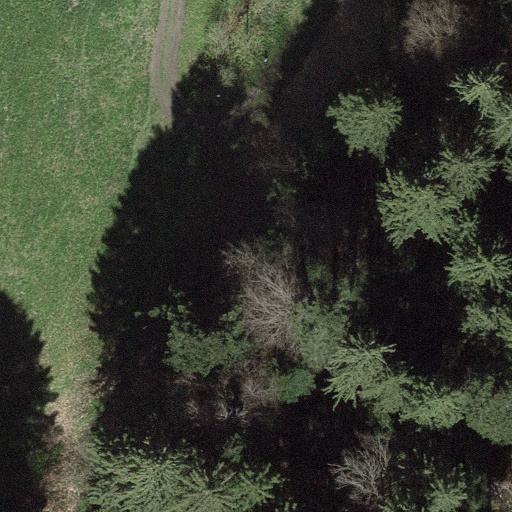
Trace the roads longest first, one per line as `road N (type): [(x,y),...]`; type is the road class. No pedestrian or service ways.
road 1 (track): [(511,247),(373,224),(187,134)]
road 2 (track): [(187,134),(261,144),(297,108),(362,0)]
road 3 (track): [(173,0),(165,83),(187,134)]
